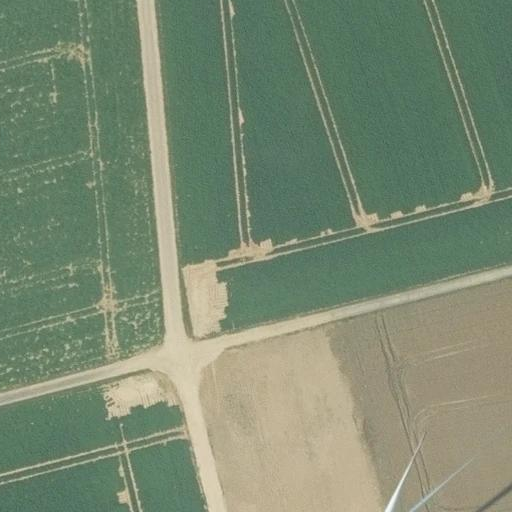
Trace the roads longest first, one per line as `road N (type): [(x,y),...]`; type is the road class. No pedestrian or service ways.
road 1 (track): [(177,356),(142,0)]
road 2 (track): [(177,356),(511,270)]
road 3 (track): [(0,402),(177,356)]
road 4 (track): [(216,511),(177,356)]
